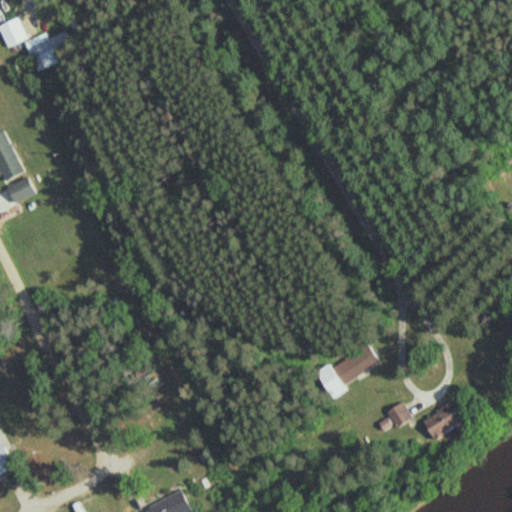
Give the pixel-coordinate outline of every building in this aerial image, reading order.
[(0,26),(12,47),(31,36),(20,16),(0,26)] [(61,62),(56,47),(71,41),(68,31),(51,37),(49,33),(28,41),(38,71),(61,62)] [(29,171),(7,130),(0,133),(0,174),(5,172),(10,181),(29,171)] [(40,193),(32,176),(12,185),(19,202),(40,193)] [(383,361),(369,341),(321,373),(337,397),(352,388),(349,384),(383,361)] [(391,411),(401,427),(417,417),(407,401),(391,411)] [(441,435),(471,424),(462,402),(432,413),(441,435)] [(0,447),(0,471),(16,464),(8,444),(0,447)]
